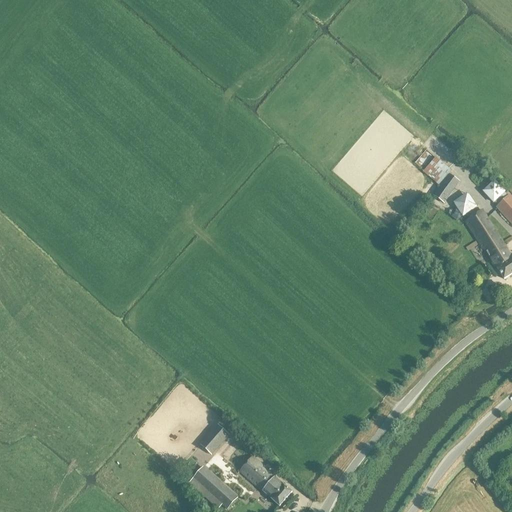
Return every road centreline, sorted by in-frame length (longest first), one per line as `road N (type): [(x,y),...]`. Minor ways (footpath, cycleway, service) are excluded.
road 1 (track): [(399,411),(181,213),(222,102),(313,0)]
road 2 (unclassified): [(326,511),(421,385),(511,313)]
road 3 (unclassified): [(413,511),(470,432),(511,394)]
